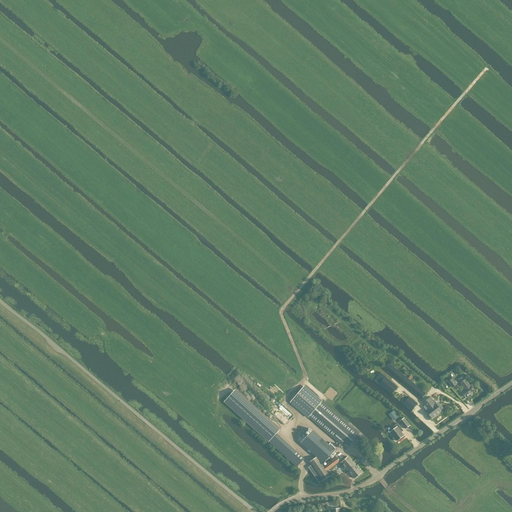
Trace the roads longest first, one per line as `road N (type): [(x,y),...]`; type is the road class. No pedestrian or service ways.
road 1 (track): [(0,39),(297,292),(485,69)]
road 2 (tertiary): [(270,511),(365,484),(511,384)]
road 3 (track): [(285,404),(306,379),(280,311),(297,292)]
